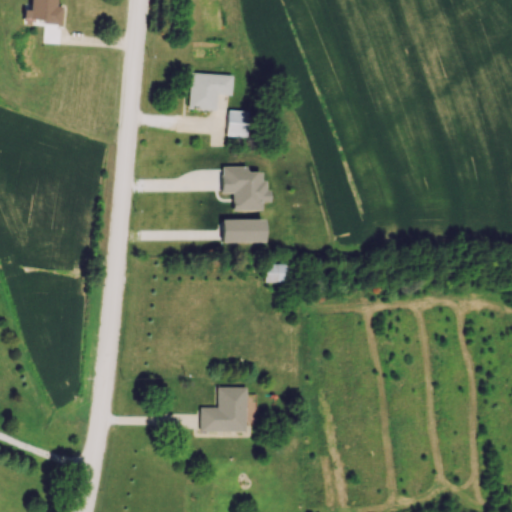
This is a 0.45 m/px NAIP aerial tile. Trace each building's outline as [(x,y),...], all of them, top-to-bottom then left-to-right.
[(59,24),(60,6),(55,6),(55,0),(28,0),(28,9),(22,9),(22,18),(41,19),(41,23),(59,24)] [(229,74),(187,73),(186,109),(214,110),(214,94),(229,94),(229,74)] [(245,136),(246,110),(225,110),(225,135),(245,136)] [(230,210),(259,210),(259,202),(265,201),(265,180),(258,180),(258,171),(244,171),(244,166),(219,166),(219,193),(229,193),(230,210)] [(261,241),(261,218),(218,219),(219,242),(261,241)] [(286,282),(286,263),(262,263),(262,281),(286,282)] [(197,407),(198,431),(244,430),(243,386),(214,386),(215,406),(197,407)]
